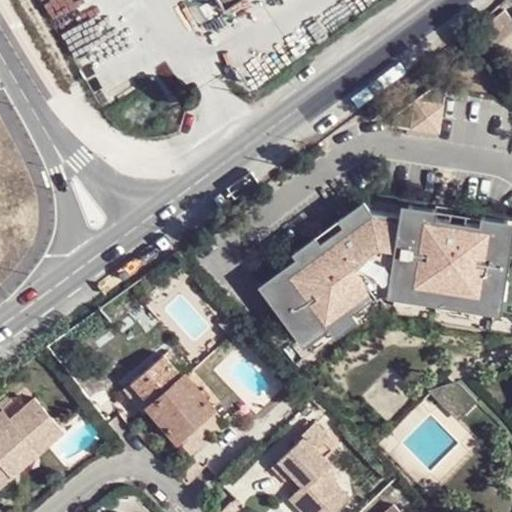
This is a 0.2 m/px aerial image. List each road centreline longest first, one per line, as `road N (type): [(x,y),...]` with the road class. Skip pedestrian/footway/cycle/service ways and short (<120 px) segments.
road 1 (secondary): [(146,214),(437,0)]
road 2 (residential): [(511,171),(364,147),(220,254)]
road 3 (residential): [(52,143),(67,271)]
